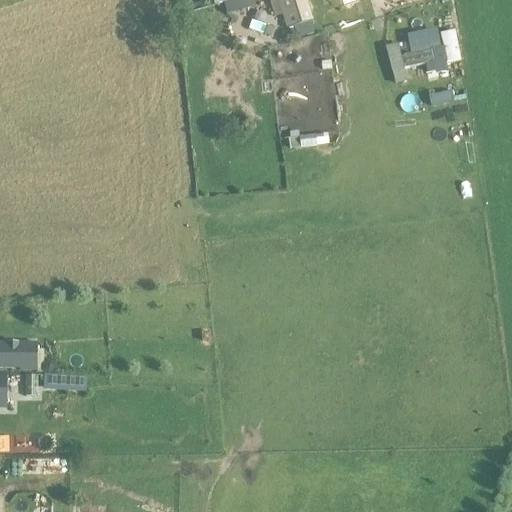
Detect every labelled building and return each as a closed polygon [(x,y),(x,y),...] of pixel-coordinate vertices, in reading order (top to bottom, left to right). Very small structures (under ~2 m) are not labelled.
[(305,0),(277,0),(286,30),(312,23),(305,0)] [(328,22),(368,14),(364,0),(357,0),(325,7),(328,22)] [(392,46),(399,66),(439,55),(433,36),(392,46)] [(303,133),(305,144),(334,139),(332,128),(303,133)] [(6,315),(7,338),(32,336),(31,314),(6,315)] [(0,342),(0,369),(36,370),(36,343),(0,342)] [(59,391),(59,376),(45,375),(44,390),(59,391)] [(87,378),(74,377),(73,392),(86,392),(87,378)] [(35,511),(44,511),(45,496),(36,496),(35,511)]
